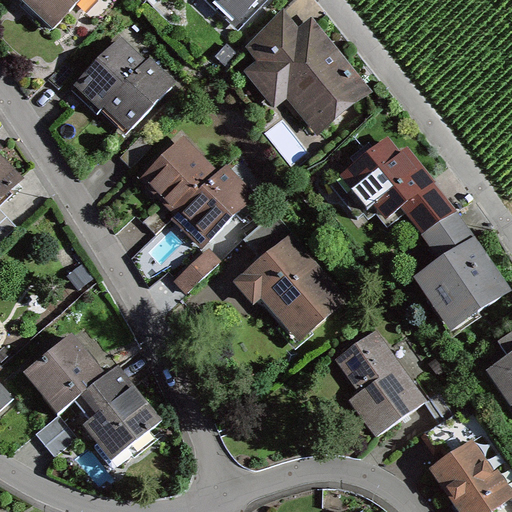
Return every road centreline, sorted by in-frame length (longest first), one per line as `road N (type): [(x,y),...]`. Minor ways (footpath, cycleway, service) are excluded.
road 1 (residential): [(222,499),(160,337),(0,87)]
road 2 (residential): [(511,237),(329,0)]
road 3 (residential): [(222,499),(334,472),(372,479),(414,511)]
